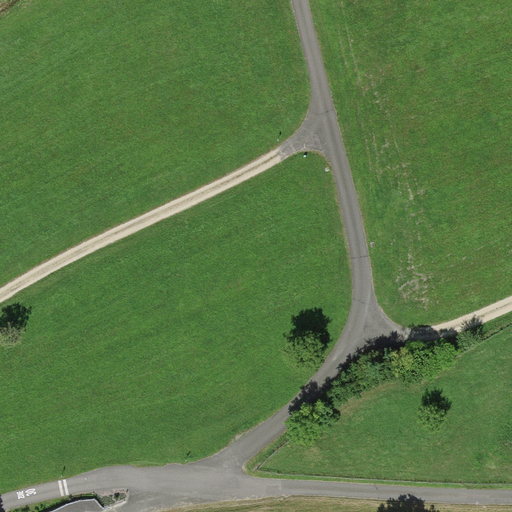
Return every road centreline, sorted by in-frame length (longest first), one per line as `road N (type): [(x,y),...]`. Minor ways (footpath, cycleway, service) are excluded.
road 1 (track): [(201,480),(273,430),(333,363),(357,311),(356,238),(297,0)]
road 2 (track): [(326,134),(0,293)]
road 3 (track): [(511,303),(449,331),(414,336),(351,324)]
